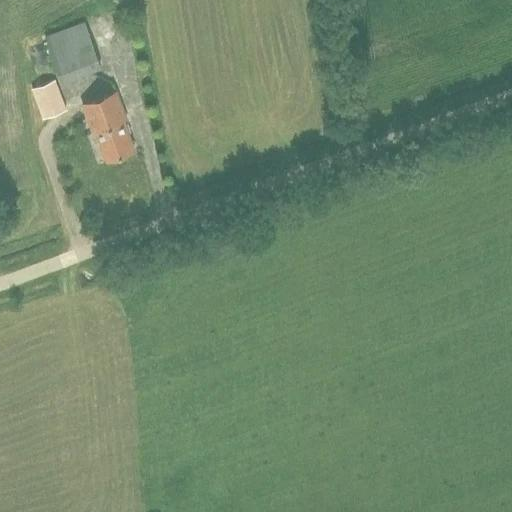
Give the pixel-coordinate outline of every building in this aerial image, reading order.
[(62,82),(101,68),(84,22),(45,36),(62,82)] [(42,119),(66,110),(55,81),(32,89),(42,119)] [(93,133),(96,132),(122,122),(126,120),(116,92),(83,105),(93,133)] [(107,160),(133,150),(122,122),(96,132),(107,160)] [(94,134),(58,152),(67,171),(103,153),(94,134)]
